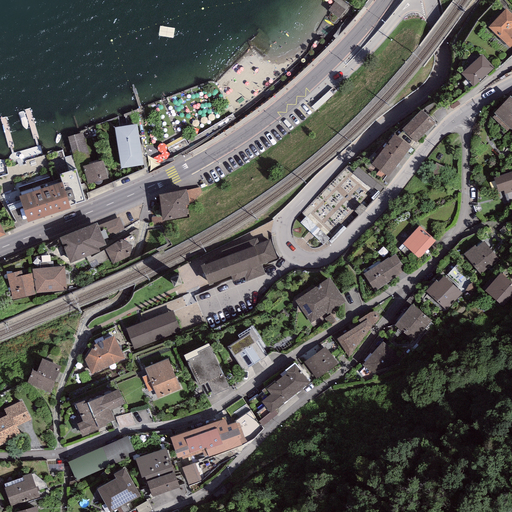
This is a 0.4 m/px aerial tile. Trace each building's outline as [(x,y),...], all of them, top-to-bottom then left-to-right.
[(344,11),(335,4),(329,11),(339,18),(344,11)] [(511,15),(506,10),(488,28),(510,48),(511,46),(511,15)] [(493,68),(482,56),(462,74),(474,87),(493,68)] [(336,91),(332,87),(311,107),(315,111),(336,91)] [(511,97),(510,96),(494,113),(495,114),(492,118),(507,131),(510,128),(511,130),(511,128),(511,97)] [(431,128),(418,114),(399,131),(412,145),(431,128)] [(141,126),(115,129),(119,173),(145,171),(141,126)] [(405,149),(388,136),(366,165),(382,178),(405,149)] [(103,164),(86,169),(91,186),(108,182),(103,164)] [(361,169),(355,175),(373,190),(378,184),(361,169)] [(59,175),(62,184),(70,206),(85,201),(75,170),(59,175)] [(511,171),(494,178),(499,193),(503,191),(504,195),(511,191),(511,171)] [(337,180),(305,211),(328,235),(360,204),(337,180)] [(62,184),(20,198),(27,220),(70,206),(62,184)] [(181,192),(155,197),(159,222),(183,217),(181,206),(184,205),(181,192)] [(308,217),(302,223),(325,246),(331,240),(308,217)] [(120,221),(103,227),(107,238),(124,232),(120,221)] [(101,227),(64,241),(73,264),(101,253),(101,250),(108,247),(101,227)] [(419,228),(404,245),(419,258),(434,241),(419,228)] [(254,240),(193,265),(203,289),(259,265),(259,264),(271,258),(264,242),(259,244),(254,240)] [(483,242),(466,256),(481,273),(497,259),(483,242)] [(126,244),(107,251),(113,265),(132,258),(126,244)] [(366,275),(375,289),(404,270),(395,256),(366,275)] [(467,277),(457,265),(447,275),(458,285),(467,277)] [(66,270),(37,274),(39,295),(68,292),(66,270)] [(24,274),(9,277),(13,303),(37,299),(33,277),(25,278),(24,274)] [(511,294),(511,285),(501,276),(487,291),(503,305),(511,294)] [(461,295),(444,278),(437,285),(436,283),(427,292),(446,310),(461,295)] [(329,280),(297,302),(311,322),(343,301),(329,280)] [(411,307),(398,324),(416,339),(430,321),(411,307)] [(170,310),(124,329),(132,348),(178,330),(170,310)] [(373,315),(338,340),(348,353),(373,328),(370,325),(376,320),(373,315)] [(223,343),(237,365),(259,353),(245,329),(223,343)] [(110,334),(100,339),(111,362),(121,358),(110,334)] [(100,339),(92,343),(82,358),(89,373),(111,362),(100,339)] [(382,343),(363,365),(377,375),(401,359),(382,343)] [(208,344),(184,356),(199,387),(207,383),(214,396),(230,388),(208,344)] [(304,362),(310,371),(331,355),(325,347),(304,362)] [(338,364),(331,355),(310,371),(317,379),(338,364)] [(164,359),(141,370),(156,399),(179,387),(164,359)] [(59,368),(42,361),(37,371),(34,370),(28,383),(49,393),(59,368)] [(286,387),(303,374),(299,370),(300,369),(295,363),(285,370),(287,373),(280,379),(286,387)] [(303,374),(286,387),(293,396),(301,390),(310,383),(303,374)] [(286,387),(280,379),(267,389),(271,394),(275,391),(284,403),(293,396),(286,387)] [(119,401),(112,386),(73,404),(81,419),(75,422),(80,434),(103,423),(101,420),(111,416),(107,407),(119,401)] [(275,410),(284,403),(275,391),(271,394),(262,401),(265,406),(256,413),(261,419),(258,422),(262,426),(278,414),(275,410)] [(21,401),(5,409),(7,413),(8,415),(0,418),(0,444),(1,446),(21,436),(15,425),(30,418),(21,401)] [(189,432),(170,438),(178,459),(206,449),(209,456),(241,444),(234,423),(226,426),(224,420),(206,426),(206,428),(189,434),(189,432)] [(126,440),(70,464),(76,479),(132,454),(126,440)] [(166,448),(135,459),(142,478),(145,477),(172,467),(166,448)] [(184,467),(191,484),(224,472),(218,455),(184,467)] [(179,487),(172,467),(145,477),(152,497),(179,487)] [(125,470),(115,476),(117,481),(99,491),(110,511),(139,496),(125,470)] [(37,496),(30,476),(4,484),(11,505),(37,496)]
